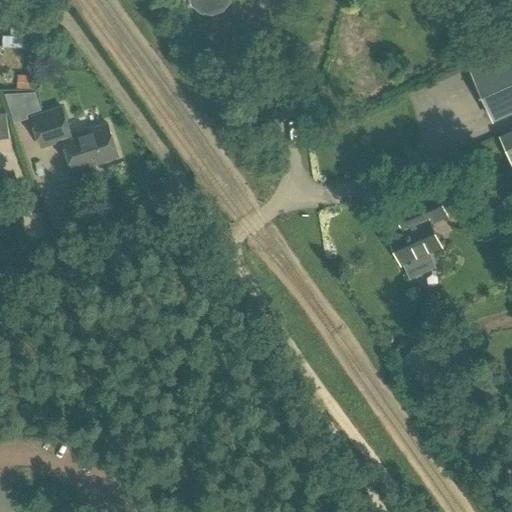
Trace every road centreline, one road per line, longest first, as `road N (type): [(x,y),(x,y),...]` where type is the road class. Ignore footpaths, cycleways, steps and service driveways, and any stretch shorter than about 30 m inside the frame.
road 1 (residential): [(221,242),(278,200),(290,172),(266,0)]
road 2 (residential): [(221,242),(184,189),(0,255)]
road 3 (unknown): [(184,189),(76,29),(38,0)]
road 4 (track): [(401,511),(295,352)]
road 5 (unknown): [(290,172),(472,126)]
road 6 (residential): [(151,511),(35,458),(0,457)]
road 7 (residential): [(295,352),(221,242)]
